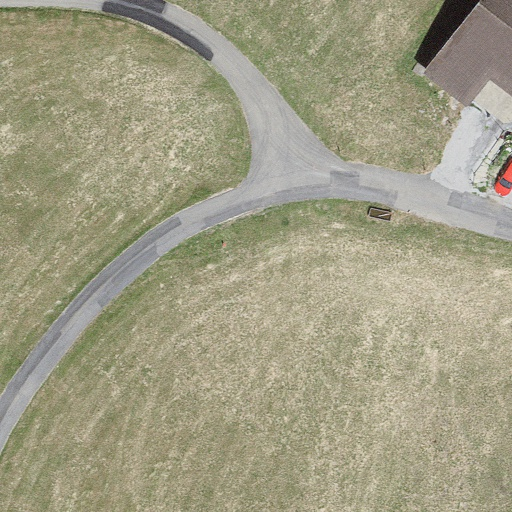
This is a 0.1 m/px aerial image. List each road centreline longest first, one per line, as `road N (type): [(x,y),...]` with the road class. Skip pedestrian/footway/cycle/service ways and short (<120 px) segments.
road 1 (track): [(511,228),(375,185),(278,179),(120,275),(0,411)]
road 2 (track): [(278,179),(254,87),(187,29),(117,0)]
